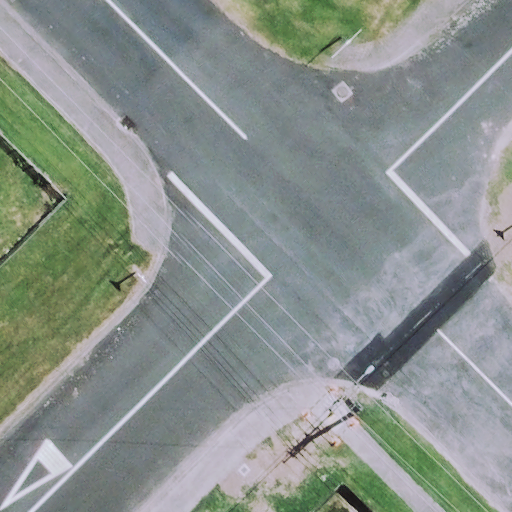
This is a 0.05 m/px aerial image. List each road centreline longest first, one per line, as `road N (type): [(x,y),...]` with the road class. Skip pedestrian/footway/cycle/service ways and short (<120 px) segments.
road 1 (residential): [(33,511),(331,225)]
road 2 (residential): [(331,225),(108,0)]
road 3 (residential): [(511,405),(331,225)]
road 4 (residential): [(511,52),(331,225)]
